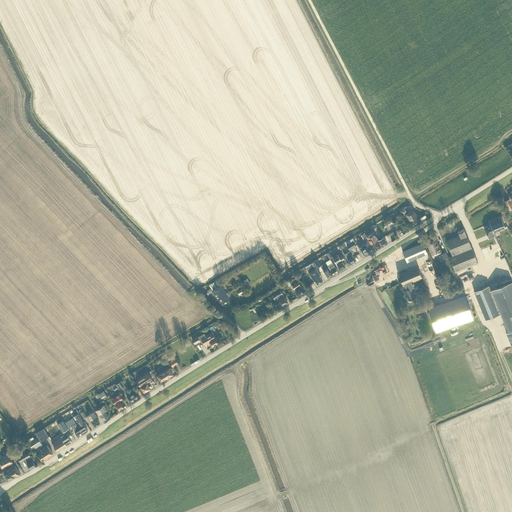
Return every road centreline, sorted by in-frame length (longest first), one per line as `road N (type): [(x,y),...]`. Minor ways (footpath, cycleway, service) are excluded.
road 1 (unclassified): [(0,488),(511,169)]
road 2 (track): [(309,0),(410,197),(435,217)]
